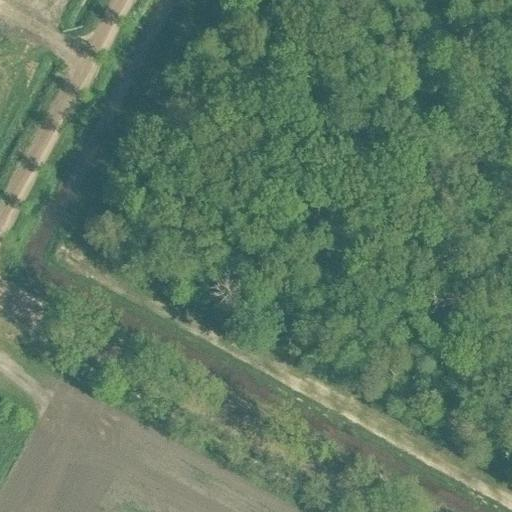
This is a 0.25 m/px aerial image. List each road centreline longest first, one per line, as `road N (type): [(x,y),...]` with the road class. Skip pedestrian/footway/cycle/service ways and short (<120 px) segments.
road 1 (track): [(203,0),(65,247),(69,258),(511,501)]
road 2 (track): [(383,511),(0,299)]
road 3 (track): [(0,229),(124,0)]
